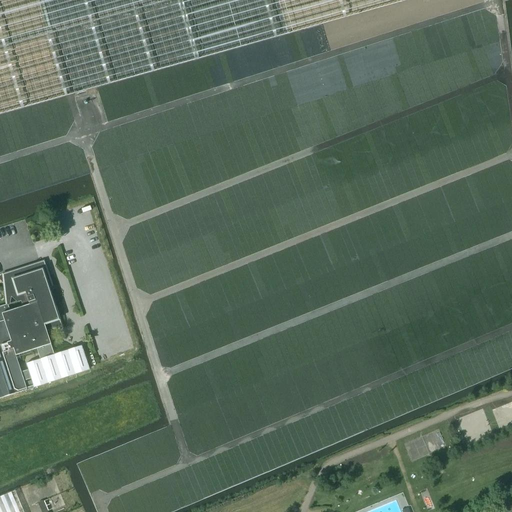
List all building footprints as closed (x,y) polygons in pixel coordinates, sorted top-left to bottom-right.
[(411,0),(0,0),(0,115),(80,92),(411,0)] [(0,398),(27,390),(24,381),(31,379),(34,388),(89,370),(82,346),(54,355),(46,331),(57,327),(56,323),(57,319),(54,317),(52,314),(56,313),(48,289),(52,288),(43,263),(12,273),(12,275),(5,277),(6,281),(5,283),(7,285),(7,288),(8,290),(8,294),(17,302),(21,301),(23,307),(10,311),(8,305),(0,307),(0,398)] [(33,388),(31,381),(25,383),(27,390),(33,388)] [(428,475),(439,471),(438,467),(427,471),(428,475)] [(338,483),(331,485),(333,491),(340,488),(338,483)] [(0,511),(23,511),(15,491),(0,497),(0,511)]
